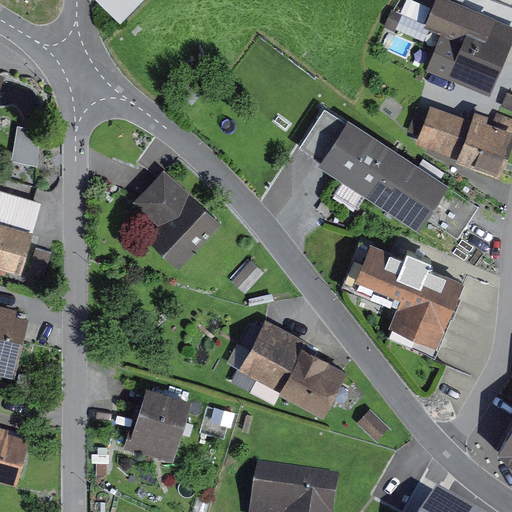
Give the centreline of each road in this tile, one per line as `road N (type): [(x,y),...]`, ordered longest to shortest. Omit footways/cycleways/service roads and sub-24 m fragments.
road 1 (residential): [(81,63),(184,137),(256,208),(438,445)]
road 2 (residential): [(80,511),(81,63)]
road 3 (residential): [(438,445),(476,414),(507,350),(511,313)]
